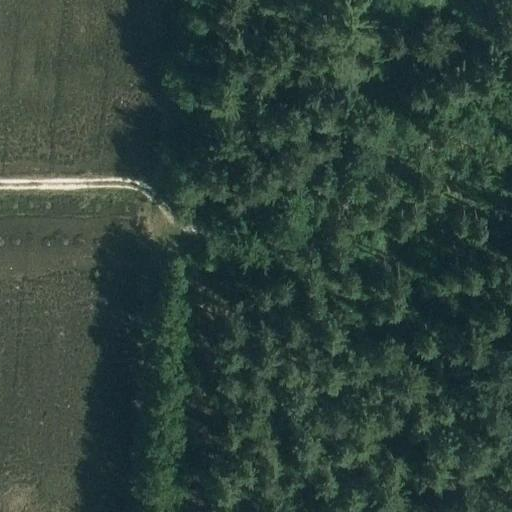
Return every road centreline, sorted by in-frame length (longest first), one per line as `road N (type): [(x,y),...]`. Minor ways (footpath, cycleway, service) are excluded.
road 1 (track): [(167,233),(288,194),(494,68),(511,68)]
road 2 (track): [(146,511),(169,208)]
road 3 (track): [(169,208),(186,0)]
road 4 (track): [(0,187),(134,186),(169,208)]
